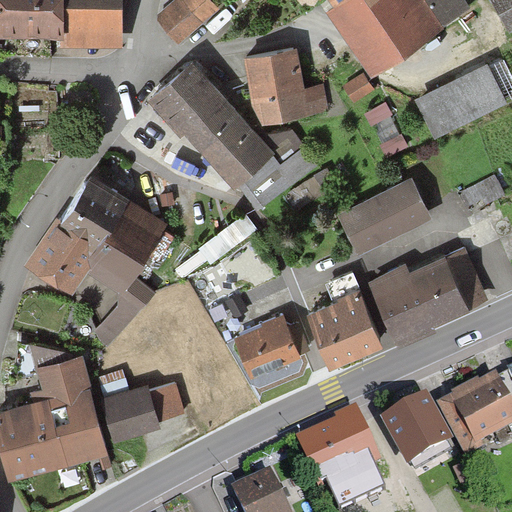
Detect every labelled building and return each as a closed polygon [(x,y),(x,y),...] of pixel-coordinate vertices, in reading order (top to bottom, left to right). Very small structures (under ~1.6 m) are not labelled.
[(60,29),(65,29),(64,0),(0,0),(0,30),(56,29),(60,29)] [(64,0),(65,29),(60,29),(61,44),(123,43),(122,0),(64,0)] [(169,0),(153,13),(178,42),(221,7),(215,0),(169,0)] [(443,22),(470,4),(467,0),(333,0),(336,3),(330,7),(372,72),(445,25),(443,22)] [(511,24),(511,0),(494,0),(509,25),(511,24)] [(263,118),(328,108),(323,81),(306,85),(298,42),(244,52),(249,80),(253,101),(263,118)] [(254,125),(191,57),(148,94),(181,132),(186,128),(234,183),(239,180),(274,148),(254,125)] [(486,57),(416,91),(436,132),(506,97),(486,57)] [(363,70),(343,83),(354,99),(373,87),(363,70)] [(383,100),(365,110),(371,123),(390,113),(383,100)] [(274,148),(239,180),(256,205),(317,163),(292,127),(268,130),(258,121),(254,125),(274,148)] [(399,131),(379,141),(386,154),(406,144),(399,131)] [(46,226),(25,258),(72,289),(88,267),(89,249),(128,195),(130,192),(92,168),(62,213),(56,210),(46,226)] [(325,197),(339,189),(327,168),(286,192),(296,210),(324,195),(325,197)] [(511,187),(503,169),(459,191),(466,205),(484,196),(486,201),(511,188),(511,187)] [(432,214),(412,174),(339,211),(359,250),(432,214)] [(173,189),(161,192),(163,203),(175,201),(173,189)] [(89,249),(88,267),(120,287),(133,270),(168,219),(128,195),(89,249)] [(246,211),(198,247),(210,262),(258,226),(246,211)] [(368,277),(399,341),(433,325),(432,321),(437,318),(487,295),(463,244),(412,268),(407,259),(368,277)] [(335,298),(308,309),(331,362),(383,340),(352,268),(327,279),(335,298)] [(118,300),(96,329),(108,345),(156,288),(133,270),(120,287),(118,300)] [(239,291),(226,298),(234,315),(247,308),(239,291)] [(235,332),(252,374),(303,353),(285,309),(262,318),(263,321),(235,332)] [(10,405),(0,407),(0,437),(10,475),(108,449),(82,350),(29,338),(43,386),(32,388),(34,398),(10,405)] [(511,364),(507,366),(510,371),(499,376),(511,399),(511,364)] [(106,397),(102,398),(115,439),(163,424),(160,417),(151,386),(149,381),(131,387),(124,365),(98,373),(106,397)] [(454,397),(438,405),(467,456),(482,447),(480,443),(511,424),(511,399),(499,376),(497,373),(480,382),(478,379),(452,394),(454,397)] [(151,386),(160,417),(185,408),(177,379),(151,386)] [(398,448),(408,466),(454,440),(428,393),(382,418),(398,448)] [(296,436),(319,489),(383,462),(358,403),(332,414),(334,419),(296,436)] [(292,511),(283,494),(271,468),(233,486),(245,511),(292,511)]
